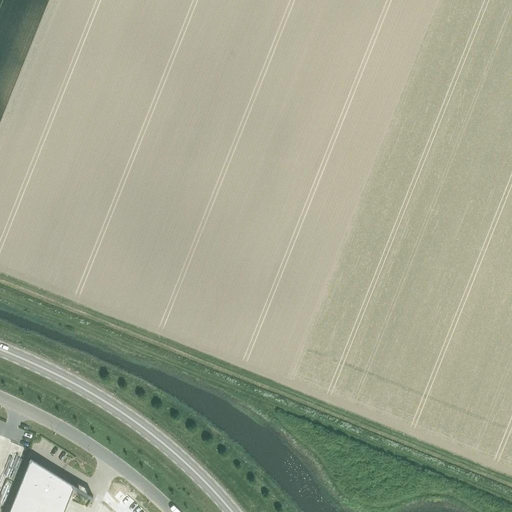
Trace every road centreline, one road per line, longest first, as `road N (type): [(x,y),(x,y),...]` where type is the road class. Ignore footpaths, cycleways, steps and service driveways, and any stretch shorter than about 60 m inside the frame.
road 1 (track): [(511,496),(0,292)]
road 2 (track): [(474,511),(433,494),(369,507),(346,499),(310,451),(231,385)]
road 3 (primary): [(0,349),(138,425),(231,511)]
road 4 (unclassified): [(0,398),(71,433),(171,511)]
